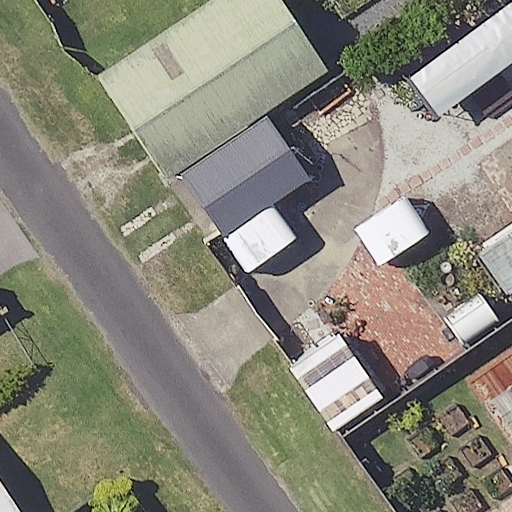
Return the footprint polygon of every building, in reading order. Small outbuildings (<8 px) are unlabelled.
[(216,0),(103,80),(216,242),(310,176),(265,112),(328,69),(279,0),(216,0)] [(493,60),(457,7),(404,43),(439,96),(493,60)] [(511,225),(511,207),(484,166),(431,202),(467,256),(511,225)] [(387,397),(351,344),(298,380),(334,433),(387,397)] [(0,511),(23,511),(0,478),(0,511)]
